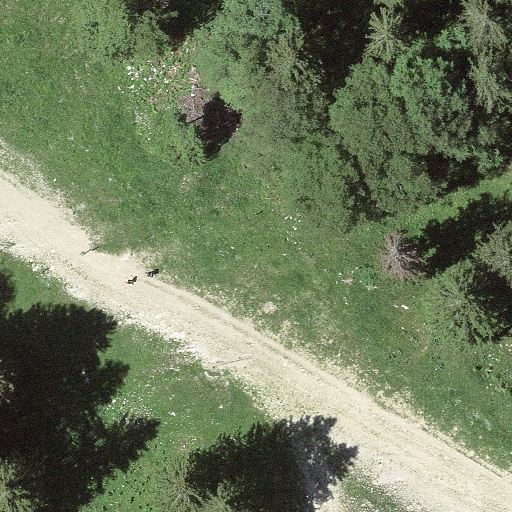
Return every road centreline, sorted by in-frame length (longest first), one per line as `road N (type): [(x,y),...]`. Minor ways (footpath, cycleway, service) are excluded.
road 1 (track): [(58,0),(94,155),(213,306),(277,408),(333,455)]
road 2 (track): [(333,455),(407,461),(511,499)]
